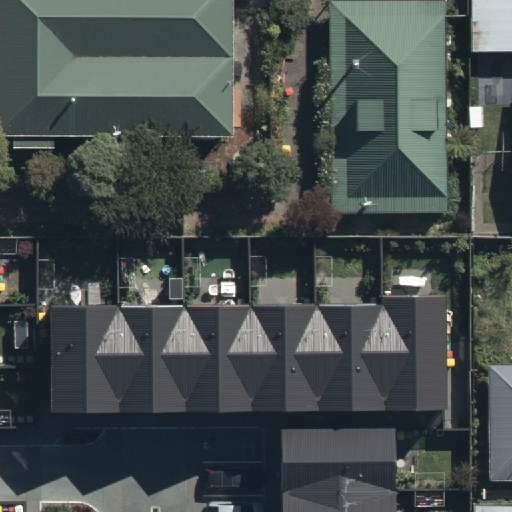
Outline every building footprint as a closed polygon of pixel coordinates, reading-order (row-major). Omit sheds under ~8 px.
[(0,0),(0,137),(234,137),(233,0),(0,0)] [(511,0),(469,0),(469,54),(511,54),(511,0)] [(448,209),(445,3),(335,4),(338,211),(448,209)] [(382,308),(55,309),(55,410),(444,409),(444,299),(382,299),(382,308)] [(511,367),(483,368),(485,479),(511,478),(511,367)] [(393,511),(394,429),(283,429),(283,511),(393,511)]
